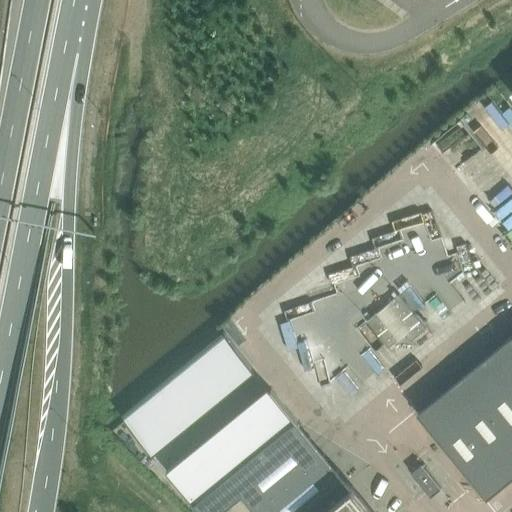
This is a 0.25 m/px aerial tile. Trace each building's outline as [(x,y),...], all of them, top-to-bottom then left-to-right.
[(426,327),(399,293),(367,320),(388,346),(405,332),(411,340),(426,327)] [(168,435),(253,366),(226,334),(124,417),(153,453),(171,438),(168,435)] [(490,504),(511,486),(511,343),(420,419),(490,504)] [(372,511),(271,389),(188,458),(185,455),(166,469),(201,511),(220,511),(243,494),(257,511),(372,511)] [(441,488),(421,464),(411,472),(431,496),(441,488)]
